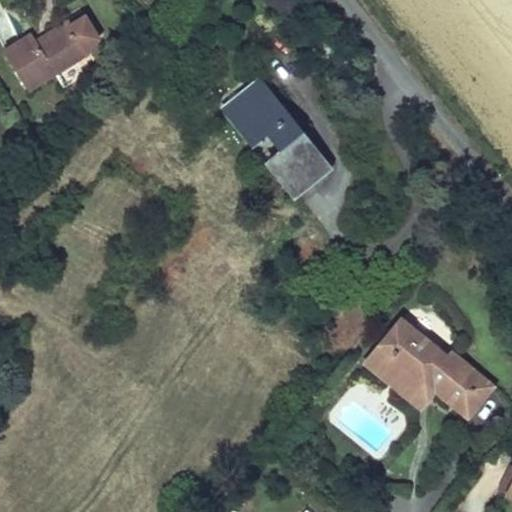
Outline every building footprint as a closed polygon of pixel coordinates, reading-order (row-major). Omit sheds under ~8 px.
[(297,0),(269,0),(287,20),(303,6),(297,0)] [(72,27),(88,16),(84,10),(68,21),(72,27)] [(72,27),(90,55),(103,38),(88,16),(72,27)] [(42,46),(72,27),(68,21),(38,40),(42,46)] [(31,94),(90,55),(72,27),(42,46),(38,40),(34,34),(4,54),(31,94)] [(333,162),(268,80),(232,109),(260,144),(273,133),(284,147),(272,157),(298,190),(333,162)] [(433,344),(398,317),(375,348),(384,355),(389,374),(404,386),(424,384),(430,389),(467,419),(493,384),(451,351),(446,358),(431,346),(433,344)] [(384,355),(375,348),(363,363),(416,406),(430,389),(424,384),(404,386),(389,374),(384,355)] [(511,463),(506,460),(495,479),(507,485),(504,489),(511,493),(511,463)]
